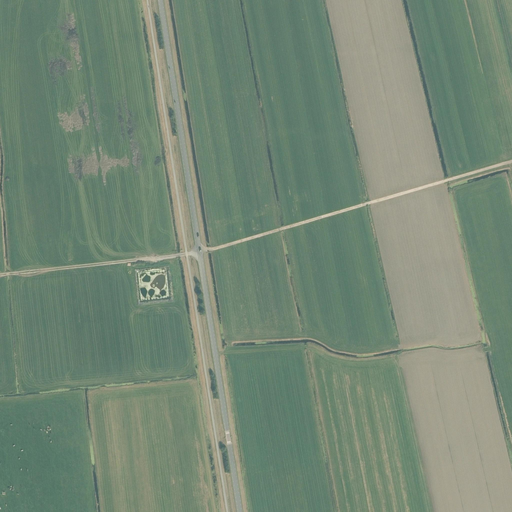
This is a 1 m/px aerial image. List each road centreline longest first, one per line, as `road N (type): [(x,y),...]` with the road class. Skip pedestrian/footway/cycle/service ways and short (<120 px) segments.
road 1 (tertiary): [(239,511),(160,0)]
road 2 (track): [(199,251),(511,161)]
road 3 (track): [(199,251),(0,274)]
